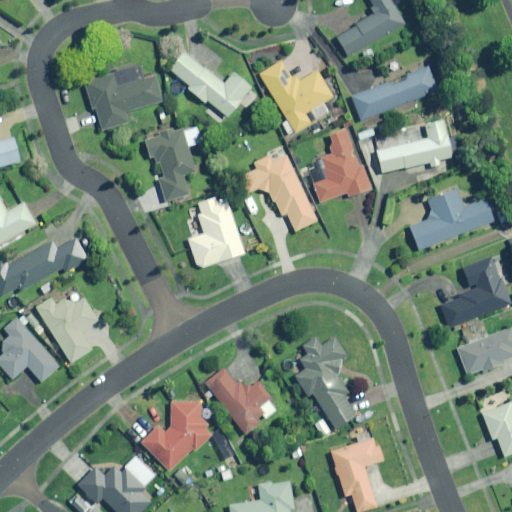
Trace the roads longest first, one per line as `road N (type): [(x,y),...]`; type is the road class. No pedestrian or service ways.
road 1 (residential): [(179,336),(114,203),(72,170),(42,64),(50,40),(70,23),(133,8),(161,16),(250,0)]
road 2 (residential): [(179,336),(303,280),(335,278),(371,295),(396,331),(455,511)]
road 3 (residential): [(6,467),(179,336)]
